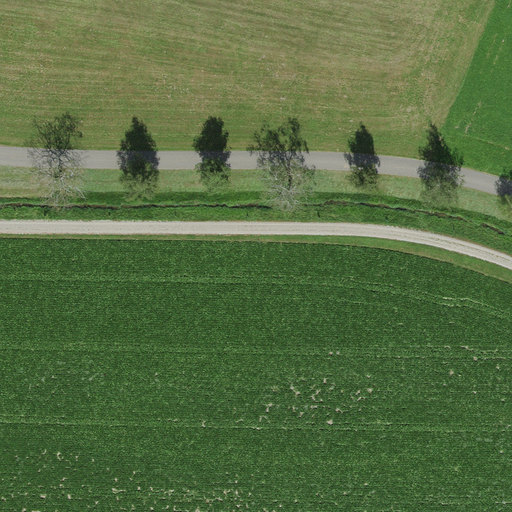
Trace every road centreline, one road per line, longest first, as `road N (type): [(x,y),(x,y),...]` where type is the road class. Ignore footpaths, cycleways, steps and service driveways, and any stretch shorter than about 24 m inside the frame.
road 1 (track): [(0,229),(361,232),(511,265)]
road 2 (unclassified): [(511,192),(400,168),(0,156)]
